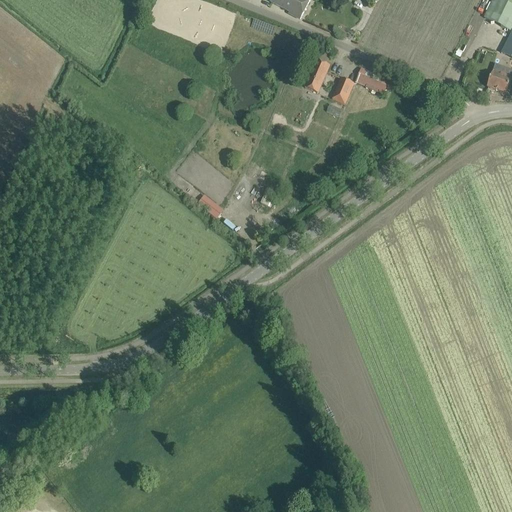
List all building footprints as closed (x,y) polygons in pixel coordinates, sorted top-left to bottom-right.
[(310,0),(271,0),(270,2),(289,13),(288,14),(300,20),(310,0)] [(511,32),(511,29),(511,0),(492,0),(484,19),(511,32)] [(454,57),(450,63),(460,70),(464,64),(454,57)] [(128,72),(137,76),(143,62),(134,58),(128,72)] [(317,62),(313,71),(305,88),(318,94),(329,67),(317,62)] [(511,71),(496,66),(487,88),(506,95),(511,77),(511,71)] [(362,68),(355,84),(383,95),(384,92),(385,90),(390,92),(396,80),(384,75),(383,77),(362,68)] [(335,97),(333,101),(345,106),(354,86),(341,80),(335,97)] [(272,169),(284,128),(266,123),(263,131),(254,129),(245,162),(272,169)] [(337,143),(340,137),(331,132),(328,139),(329,139),(326,145),(331,148),(334,142),(337,143)] [(215,220),(222,211),(202,196),(195,205),(215,220)]
